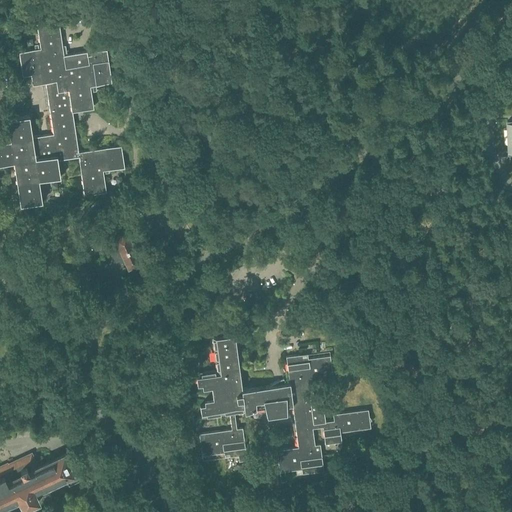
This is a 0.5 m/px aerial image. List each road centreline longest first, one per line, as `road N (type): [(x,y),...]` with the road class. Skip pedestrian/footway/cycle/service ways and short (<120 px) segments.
road 1 (unclassified): [(511,47),(121,327),(87,340)]
road 2 (unclassified): [(87,340),(94,397),(171,511)]
road 3 (unknown): [(293,200),(305,224),(306,259),(301,283),(274,323),(270,374)]
road 4 (unknown): [(511,76),(492,101),(487,128),(494,169),(511,192)]
